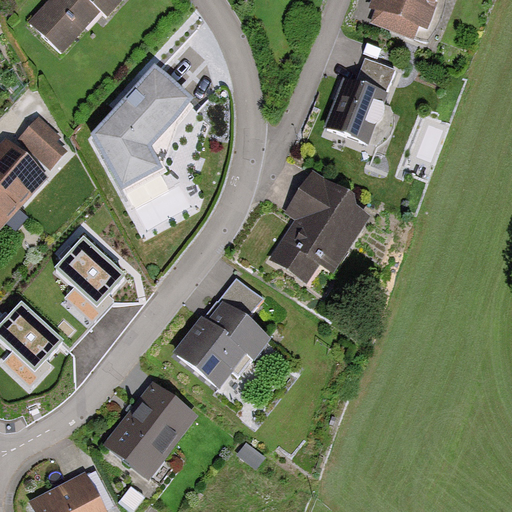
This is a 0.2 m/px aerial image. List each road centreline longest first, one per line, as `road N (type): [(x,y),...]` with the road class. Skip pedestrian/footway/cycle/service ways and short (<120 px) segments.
road 1 (residential): [(250,169),(215,244),(71,418),(0,457)]
road 2 (residential): [(250,169),(294,124),(342,0)]
road 3 (residential): [(210,0),(231,29),(250,92),(250,169)]
